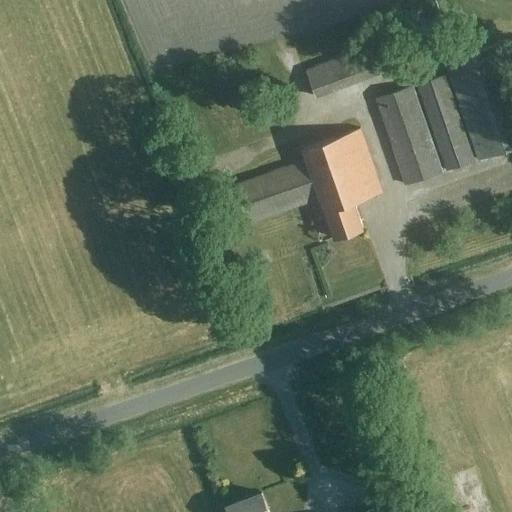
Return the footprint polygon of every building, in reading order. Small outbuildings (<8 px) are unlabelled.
[(416,10),(422,46),(443,43),(437,6),(416,10)] [(447,63),(480,159),(511,148),(511,74),(502,44),(447,63)] [(419,83),(449,170),(475,161),(445,74),(419,83)] [(377,97),(407,184),(444,172),(414,85),(377,97)] [(323,198),(336,238),(366,228),(357,201),(385,192),(363,127),(305,147),(310,160),(238,185),(251,223),(323,198)] [(308,259),(273,266),(282,309),(317,302),(308,259)] [(348,397),(334,400),(342,433),(356,430),(348,397)] [(377,511),(375,507),(361,511),(270,511),(263,492),(229,505),(231,511),(377,511)]
